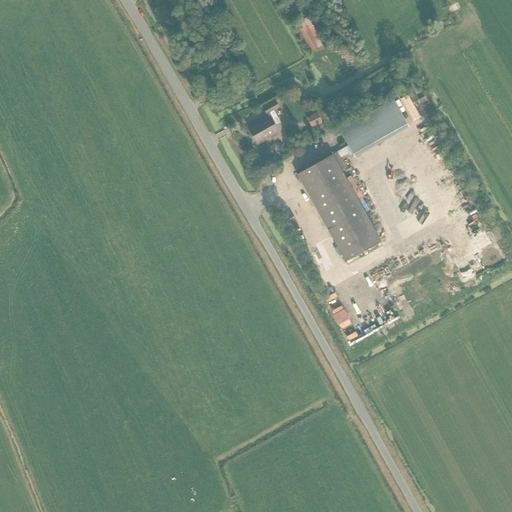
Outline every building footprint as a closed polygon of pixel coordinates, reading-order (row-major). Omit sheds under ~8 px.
[(307,54),(311,52),(318,49),(316,46),(321,44),(307,18),(292,26),(307,54)] [(421,119),(426,117),(414,93),(409,96),(421,119)] [(408,97),(402,100),(414,123),(420,120),(408,97)] [(354,158),(408,127),(392,99),(338,129),(354,158)] [(280,123),(273,111),(278,108),(275,102),(263,109),(266,115),(267,114),(269,117),(259,122),(260,123),(248,129),(257,145),(265,141),(264,140),(278,132),(274,126),(280,123)] [(316,113),(314,110),(307,114),(309,117),(306,118),(311,128),(321,122),(316,113)] [(345,262),(381,242),(332,155),(297,175),(345,262)]
